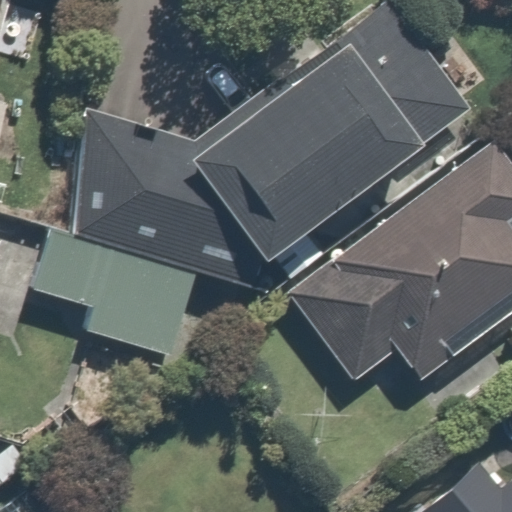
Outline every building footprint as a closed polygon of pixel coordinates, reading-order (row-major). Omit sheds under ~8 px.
[(81,112),(71,236),(248,291),(254,269),(467,114),(385,0),(191,144),(81,112)] [(0,50),(9,17),(0,14),(0,146),(21,70),(0,64),(0,50)] [(511,174),(489,144),(283,295),(349,384),(393,353),(415,384),(511,313),(511,174)] [(0,314),(24,239),(0,231),(0,314)] [(188,280),(56,241),(42,294),(95,308),(86,342),(168,363),(188,280)]
